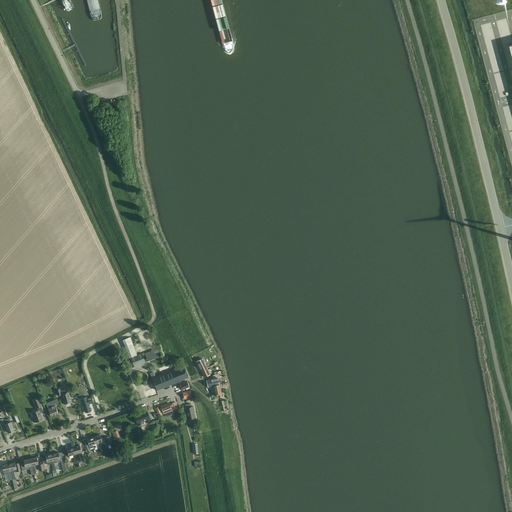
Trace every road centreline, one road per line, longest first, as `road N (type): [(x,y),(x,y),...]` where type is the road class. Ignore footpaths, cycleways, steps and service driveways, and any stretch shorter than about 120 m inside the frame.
road 1 (unclassified): [(32,0),(79,96),(126,83),(116,0)]
road 2 (unclassified): [(441,0),(500,228)]
road 3 (residential): [(0,450),(173,393),(177,383)]
road 4 (track): [(201,378),(220,418),(231,511)]
